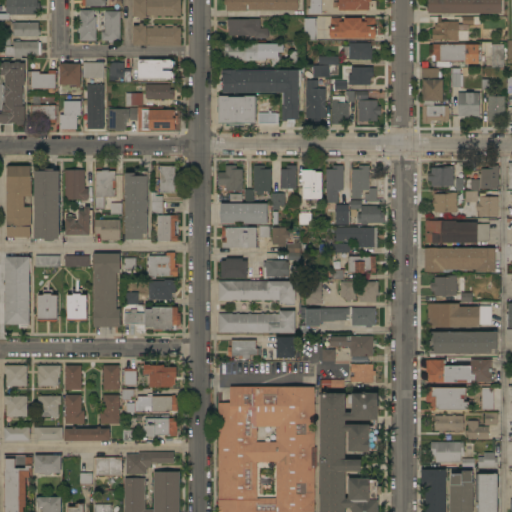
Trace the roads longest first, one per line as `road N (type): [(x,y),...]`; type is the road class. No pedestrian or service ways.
road 1 (residential): [(400,511),(402,0)]
road 2 (residential): [(0,144),(511,143)]
road 3 (tertiary): [(198,511),(197,0)]
road 4 (residential): [(0,346),(199,346)]
road 5 (residential): [(57,52),(197,52)]
